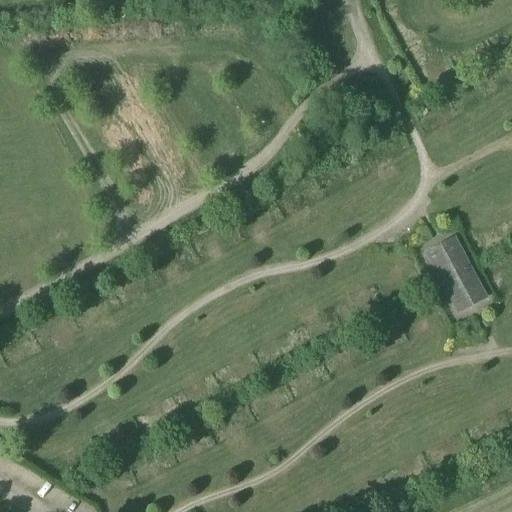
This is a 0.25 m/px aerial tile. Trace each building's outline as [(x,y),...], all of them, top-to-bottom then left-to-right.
[(413,11),(402,15),(408,30),(418,26),(413,11)] [(476,115),(506,101),(495,79),(466,93),(476,115)] [(324,166),(336,190),(357,180),(345,156),(324,166)] [(293,206),(315,198),(307,177),(285,185),(293,206)] [(267,203),(246,213),(255,232),(277,222),(267,203)] [(210,250),(224,244),(215,224),(201,230),(210,250)] [(458,243),(428,259),(457,316),(486,300),(458,243)] [(499,264),(511,259),(511,247),(496,253),(499,264)] [(413,248),(394,254),(402,276),(421,270),(413,248)] [(141,272),(125,277),(134,302),(150,296),(141,272)] [(353,284),(361,303),(380,295),(373,276),(353,284)] [(95,322),(117,313),(109,292),(87,301),(95,322)] [(316,330),(342,317),(331,293),(304,305),(316,330)] [(436,297),(414,309),(423,327),(446,315),(436,297)] [(44,326),(56,348),(70,340),(58,318),(44,326)] [(15,362),(32,361),(31,342),(14,343),(15,362)] [(181,371),(194,397),(212,388),(199,362),(181,371)] [(166,388),(149,396),(157,416),(174,409),(166,388)] [(408,398),(417,418),(427,414),(418,394),(408,398)] [(497,396),(480,401),(484,414),(473,418),(478,431),(505,423),(497,396)] [(227,422),(236,441),(258,431),(249,412),(227,422)] [(421,421),(426,434),(437,430),(433,417),(421,421)] [(84,430),(62,438),(71,461),(93,452),(84,430)] [(24,433),(20,444),(36,450),(40,439),(24,433)] [(438,445),(440,457),(456,454),(453,441),(438,445)] [(422,449),(402,455),(408,473),(427,468),(422,449)] [(357,471),(366,490),(386,480),(377,462),(357,471)] [(344,504),(345,478),(314,476),(313,502),(344,504)]
